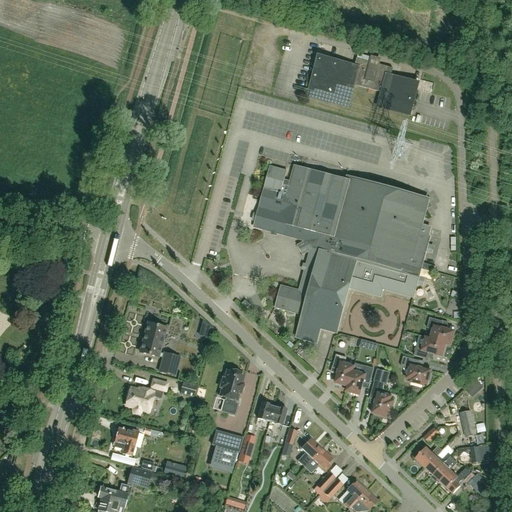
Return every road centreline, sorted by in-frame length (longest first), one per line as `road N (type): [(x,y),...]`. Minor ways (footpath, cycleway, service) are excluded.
road 1 (residential): [(300,33),(437,73),(460,102),(467,346),(452,376),(369,454)]
road 2 (residential): [(369,454),(159,259),(109,239)]
road 3 (secondary): [(33,511),(109,239)]
road 4 (secondary): [(109,239),(176,0)]
